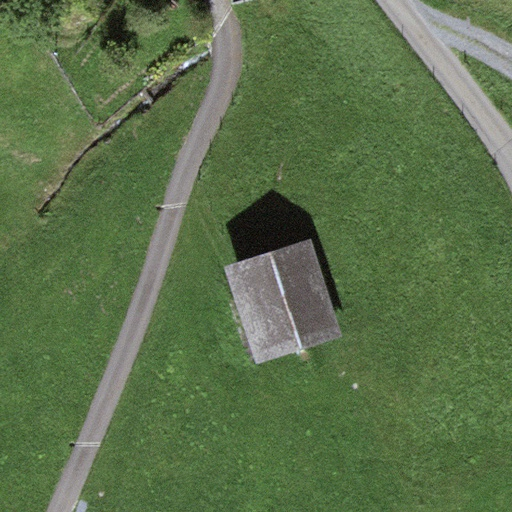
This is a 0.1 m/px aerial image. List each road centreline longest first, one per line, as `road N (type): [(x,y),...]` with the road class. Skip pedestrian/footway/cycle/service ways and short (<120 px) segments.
road 1 (track): [(220,0),(227,43),(221,93),(60,511)]
road 2 (unclassified): [(511,156),(394,0)]
